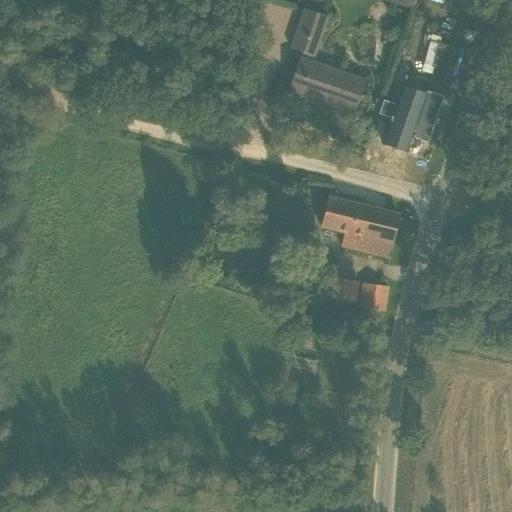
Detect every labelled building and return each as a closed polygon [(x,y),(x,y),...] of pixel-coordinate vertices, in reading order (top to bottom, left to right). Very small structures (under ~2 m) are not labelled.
[(410,10),(413,0),(384,0),(384,1),(410,10)] [(313,66),(329,17),(302,9),(288,53),(300,57),(289,90),(327,103),(326,107),(350,115),(360,80),(313,66)] [(420,66),(447,73),(454,46),(426,39),(420,66)] [(423,105),(398,96),(382,143),(407,152),(418,120),(417,120),(423,105)] [(328,198),(321,228),(343,233),(341,246),(388,257),(391,243),(398,216),(328,198)] [(327,278),(326,299),(355,302),(357,281),(327,278)] [(363,283),(359,308),(383,311),(387,287),(363,283)]
